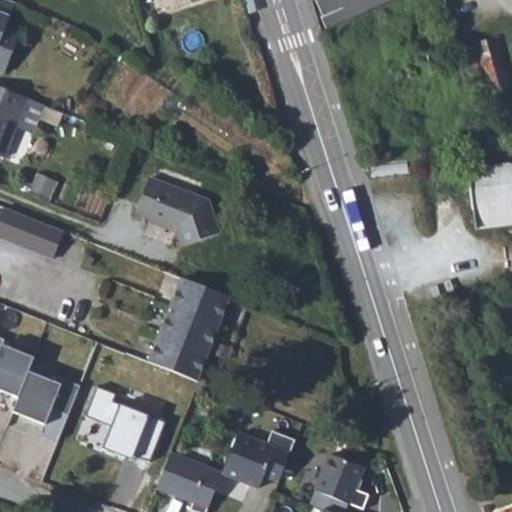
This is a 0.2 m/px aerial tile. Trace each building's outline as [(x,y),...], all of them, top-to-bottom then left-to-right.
[(6,25),(15,3),(7,0),(0,0),(0,73),(3,75),(21,31),(6,25)] [(468,42),(474,59),(484,90),(507,82),(497,52),(499,52),(493,34),(468,42)] [(0,159),(3,161),(28,101),(0,90),(0,159)] [(18,128),(8,157),(20,161),(30,132),(18,128)] [(511,141),(459,150),(470,225),(511,218),(511,141)] [(210,206),(151,182),(137,216),(151,223),(150,225),(179,236),(183,253),(221,240),(210,206)] [(0,244),(51,266),(63,238),(3,212),(0,218),(0,244)] [(183,283),(149,366),(197,386),(231,303),(183,283)] [(0,390),(16,396),(26,372),(31,358),(2,347),(4,340),(0,338),(0,390)] [(11,413),(45,426),(53,407),(69,414),(81,384),(62,377),(59,385),(26,372),(16,396),(11,413)] [(114,395),(102,424),(127,435),(132,437),(124,455),(141,462),(139,467),(140,467),(142,462),(149,465),(165,472),(182,433),(130,411),(133,403),(114,395)] [(280,453),(253,442),(236,482),(271,496),(276,485),(291,491),(308,449),(285,440),(280,453)] [(223,511),(236,482),(188,461),(173,497),(206,511),(223,511)] [(348,465),(333,502),(357,511),(385,511),(387,506),(373,501),(382,479),(348,465)]
